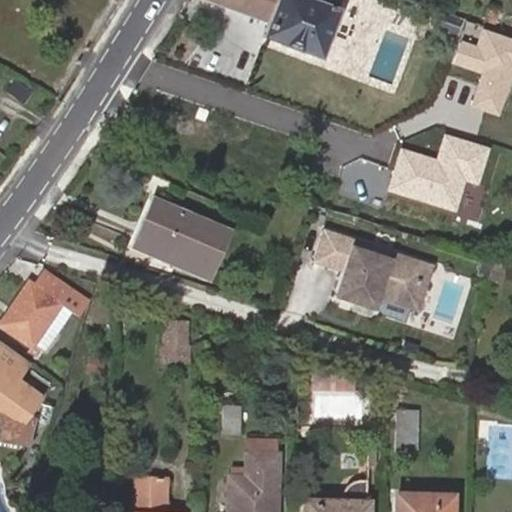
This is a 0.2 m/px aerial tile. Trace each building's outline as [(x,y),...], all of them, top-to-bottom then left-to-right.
[(206,0),(269,22),(263,38),(319,58),(336,11),(335,10),(338,0),(206,0)] [(458,23),(436,15),(433,25),(455,33),(458,23)] [(458,36),(450,61),(479,70),(469,103),(499,111),(511,68),(511,35),(478,26),(474,41),(458,36)] [(466,179),(479,183),(490,143),(442,129),(434,154),(398,144),(385,188),(457,209),(466,179)] [(225,232),(152,202),(134,247),(207,278),(225,232)] [(406,279),(412,259),(321,230),(310,265),(339,274),(333,299),(353,306),(370,311),(373,313),(378,300),(417,311),(426,284),(406,279)] [(432,265),(412,259),(406,279),(426,284),(432,265)] [(84,302),(44,274),(33,288),(29,285),(0,325),(0,327),(28,348),(61,303),(77,314),(84,302)] [(370,311),(353,306),(351,313),(368,318),(370,311)] [(186,324),(163,324),(161,363),(184,364),(186,324)] [(27,363),(0,343),(0,415),(3,418),(0,428),(0,439),(22,444),(30,417),(35,400),(36,396),(15,381),(27,363)] [(48,404),(35,400),(30,417),(43,421),(48,404)] [(239,408),(222,408),(221,435),(237,435),(239,408)] [(415,413),(396,413),(395,452),(415,452),(415,413)] [(133,418),(117,418),(117,440),(133,440),(133,418)] [(273,511),(276,443),(246,443),(244,479),(231,479),(228,511),(273,511)] [(164,511),(165,480),(133,479),(132,511),(164,511)] [(366,511),(367,507),(367,483),(364,483),(364,481),(359,481),(360,484),(359,484),(358,484),(357,484),(356,485),(355,485),(354,485),(353,486),(352,487),(351,487),(350,487),(350,488),(349,488),(349,489),(348,489),(347,490),(347,491),(346,491),(346,492),(345,493),(344,494),(344,495),(343,496),(343,497),(343,498),(342,499),(342,500),(342,501),(342,502),(342,503),(342,504),(342,505),(342,506),(342,507),(304,506),(304,511),(366,511)] [(450,511),(451,497),(395,497),(394,511),(450,511)]
